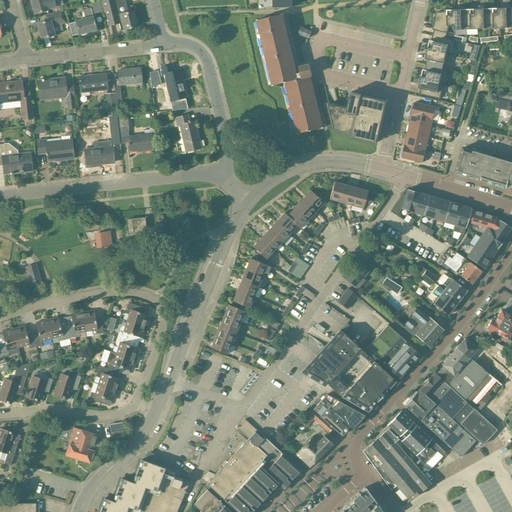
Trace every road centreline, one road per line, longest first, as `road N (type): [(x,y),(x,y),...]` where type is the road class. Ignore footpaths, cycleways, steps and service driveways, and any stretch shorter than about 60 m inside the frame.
road 1 (residential): [(167,381),(245,404),(403,175)]
road 2 (residential): [(365,470),(356,459),(357,437),(457,328),(511,252)]
road 3 (residential): [(218,178),(0,196)]
road 4 (residential): [(398,93),(323,75),(316,50),(321,37),(407,57)]
road 5 (tertiary): [(167,381),(247,202)]
road 6 (residential): [(163,43),(190,45),(207,60),(228,152),(218,178)]
road 7 (residential): [(0,316),(107,292),(154,299)]
road 8 (tertiary): [(247,202),(305,163),(381,168)]
road 9 (residential): [(25,58),(163,43)]
road 10 (residential): [(133,404),(100,416),(0,414)]
road 11 (tertiary): [(78,511),(154,412)]
